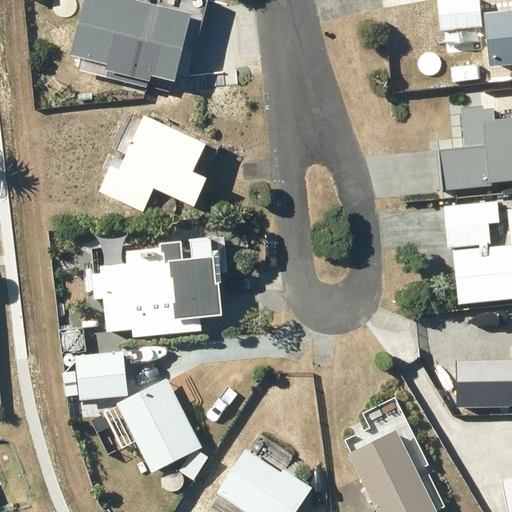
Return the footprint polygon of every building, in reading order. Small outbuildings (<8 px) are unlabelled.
[(81,0),(69,50),(174,76),(182,44),(195,47),(204,11),(160,0),(81,0)] [(478,0),(437,0),(440,27),(481,24),(478,0)] [(511,6),(484,10),(489,62),(511,59),(511,6)] [(487,183),(487,178),(511,176),(511,114),(490,116),(489,108),(477,109),(477,104),(461,105),(463,145),(435,148),(438,187),(487,183)] [(110,165),(100,188),(141,207),(152,184),(190,201),(216,144),(144,112),(118,168),(110,165)] [(497,198),(443,204),(448,244),(452,243),(458,300),(511,293),(511,203),(507,204),(511,240),(491,242),(489,219),(499,217),(497,198)] [(179,238),(159,240),(160,246),(99,251),(101,270),(92,271),(94,295),(103,294),(106,328),(172,322),(171,312),(221,308),(218,277),(222,277),(221,269),(226,268),(223,233),(190,236),(191,253),(181,254),(179,238)] [(511,315),(489,318),(493,354),(511,351),(511,315)] [(100,325),(59,328),(61,350),(101,347),(100,325)] [(122,348),(74,354),(79,397),(127,391),(122,348)] [(166,375),(116,401),(151,469),(201,443),(166,375)] [(377,434),(348,449),(378,511),(430,511),(441,507),(433,492),(430,494),(412,458),(418,455),(404,425),(398,428),(396,425),(392,427),(387,417),(372,424),(377,434)] [(217,489),(251,511),(292,511),(312,482),(285,464),(281,469),(245,446),(217,489)] [(511,511),(511,472),(500,475),(507,511),(511,511)]
